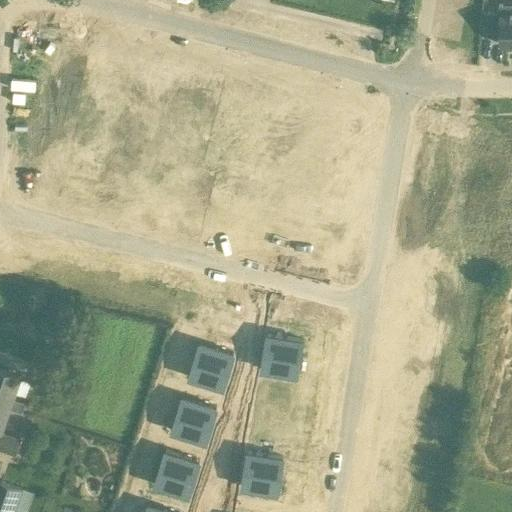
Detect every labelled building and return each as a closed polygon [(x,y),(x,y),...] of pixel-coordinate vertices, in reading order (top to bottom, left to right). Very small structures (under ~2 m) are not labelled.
[(511,43),(511,3),(498,3),(498,10),(486,10),(487,34),(499,34),(499,43),(511,43)] [(110,97),(120,56),(103,51),(92,92),(110,97)] [(138,60),(120,56),(110,97),(127,101),(138,60)] [(155,65),(138,60),(127,101),(144,106),(155,65)] [(155,65),(144,106),(162,110),(172,69),(155,65)] [(190,74),(172,69),(162,110),(179,115),(190,74)] [(207,78),(190,74),(179,115),(197,119),(207,78)] [(244,129),(254,88),(237,84),(226,125),(244,129)] [(254,88),(244,129),(261,134),(272,93),(254,88)] [(289,97),(272,93),(261,134),(279,138),(289,97)] [(307,102),(289,97),(279,138),(296,143),(307,102)] [(324,106),(307,102),(296,143),(313,147),(324,106)] [(341,111),(324,106),(313,147),(331,152),(341,111)] [(94,113),(91,125),(102,127),(105,116),(94,113)] [(105,116),(102,127),(112,130),(115,118),(105,116)] [(129,122),(126,134),(136,136),(140,125),(129,122)] [(140,125),(136,136),(147,139),(150,127),(140,125)] [(164,131),(161,143),(171,145),(174,134),(164,131)] [(174,134),(171,145),(182,148),(185,136),(174,134)] [(104,136),(101,148),(112,151),(115,139),(104,136)] [(115,139),(112,151),(123,154),(126,142),(115,139)] [(139,145),(136,157),(147,160),(150,148),(139,145)] [(227,147),(224,159),(235,162),(238,150),(227,147)] [(150,148),(147,160),(158,163),(161,151),(150,148)] [(238,150),(235,162),(246,165),(249,153),(238,150)] [(174,154),(171,166),(182,169),(185,157),(174,154)] [(262,156),(259,168),(270,171),(273,159),(262,156)] [(185,157),(182,169),(193,172),(196,160),(185,157)] [(273,159),(270,171),(281,174),(284,162),(273,159)] [(297,165),(294,177),(305,180),(308,168),(297,165)] [(96,213),(107,172),(89,167),(79,208),(96,213)] [(308,168),(305,180),(316,183),(319,171),(308,168)] [(238,171),(235,183),(246,185),(249,174),(238,171)] [(107,172),(96,213),(113,217),(124,176),(107,172)] [(249,174),(246,185),(256,188),(259,176),(249,174)] [(141,181),(124,176),(113,217),(131,222),(141,181)] [(273,180),(270,192),(280,194),(283,183),(273,180)] [(141,181),(131,222),(148,226),(159,185),(141,181)] [(283,183),(280,194),(291,197),(294,185),(283,183)] [(176,190),(159,185),(148,226),(166,231),(176,190)] [(308,189),(304,201),(315,203),(318,192),(308,189)] [(194,194),(176,190),(166,231),(183,235),(194,194)] [(318,192),(315,203),(326,206),(329,194),(318,192)] [(230,245),(241,204),(223,200),(213,241),(230,245)] [(258,209),(241,204),(230,245),(248,250),(258,209)] [(463,207),(460,226),(490,231),(493,213),(463,207)] [(276,213),(258,209),(248,250),(265,254),(276,213)] [(447,249),(452,218),(408,211),(403,242),(447,249)] [(276,213),(265,254),(282,259),(293,218),(276,213)] [(293,218),(282,259),(300,263),(310,222),(293,218)] [(328,227),(310,222),(300,263),(317,268),(328,227)] [(397,271),(392,305),(440,313),(445,279),(427,276),(427,274),(418,273),(417,275),(397,271)] [(484,283),(468,280),(466,290),(482,293),(484,283)] [(479,312),(463,310),(460,330),(476,332),(479,312)] [(267,333),(264,350),(299,356),(302,338),(267,333)] [(199,341),(194,359),(228,369),(233,352),(199,341)] [(264,350),(261,368),(296,374),(299,356),(264,350)] [(194,359),(188,376),(222,387),(228,369),(194,359)] [(39,391),(54,396),(62,372),(40,365),(32,389),(39,391)] [(19,375),(0,368),(0,414),(1,414),(0,415),(0,416),(4,418),(8,407),(22,412),(25,401),(12,397),(19,375)] [(182,395),(177,412),(211,423),(216,406),(182,395)] [(406,416),(378,411),(373,439),(422,447),(426,421),(437,422),(439,409),(408,404),(406,416)] [(177,412),(171,430),(205,440),(211,423),(177,412)] [(259,412),(255,432),(296,438),(299,418),(259,412)] [(19,438),(0,431),(4,418),(0,416),(0,415),(1,414),(0,414),(0,447),(14,452),(19,438)] [(165,449),(159,466),(193,477),(199,460),(165,449)] [(247,450),(244,468),(280,474),(283,456),(247,450)] [(159,466),(154,483),(188,494),(193,477),(159,466)] [(244,468),(241,486),(277,492),(280,474),(244,468)] [(364,470),(358,501),(395,508),(398,492),(406,494),(409,477),(364,470)] [(0,511),(14,511),(23,488),(3,481),(0,480),(0,511)] [(176,511),(148,503),(144,511),(176,511)]
